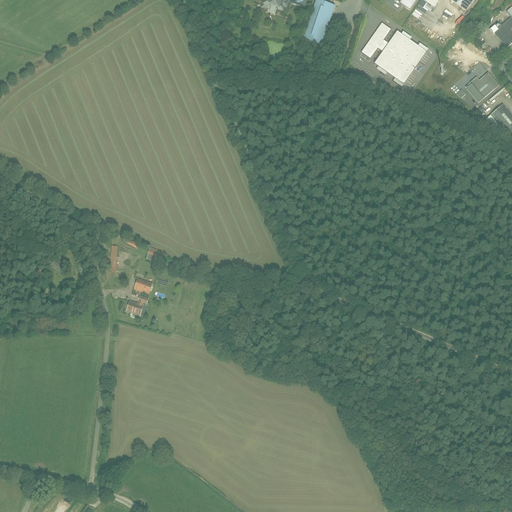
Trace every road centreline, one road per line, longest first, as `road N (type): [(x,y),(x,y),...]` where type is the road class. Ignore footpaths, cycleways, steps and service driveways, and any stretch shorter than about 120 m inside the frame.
road 1 (residential): [(511,372),(303,281),(183,0)]
road 2 (unclassified): [(90,488),(108,329),(89,236),(65,212),(0,175)]
